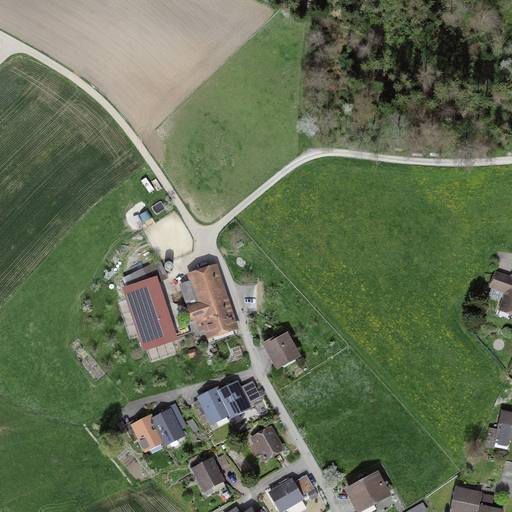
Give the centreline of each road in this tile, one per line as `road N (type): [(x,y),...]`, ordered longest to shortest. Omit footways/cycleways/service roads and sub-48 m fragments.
road 1 (residential): [(200,238),(225,273),(279,411),(335,511)]
road 2 (residential): [(0,35),(70,76),(118,120),(200,238)]
road 3 (track): [(303,158),(511,160)]
road 4 (track): [(303,158),(308,0)]
road 5 (unclassified): [(200,238),(303,158)]
